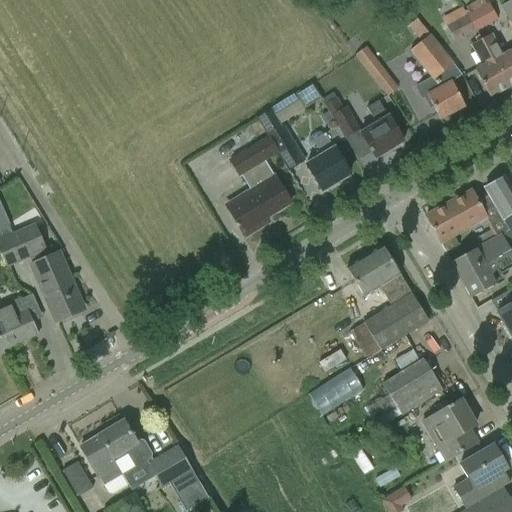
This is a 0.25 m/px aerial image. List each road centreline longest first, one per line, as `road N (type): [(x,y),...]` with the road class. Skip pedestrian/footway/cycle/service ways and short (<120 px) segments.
road 1 (tertiary): [(0,433),(392,201)]
road 2 (residential): [(511,403),(392,201)]
road 3 (tertiary): [(392,201),(511,133)]
